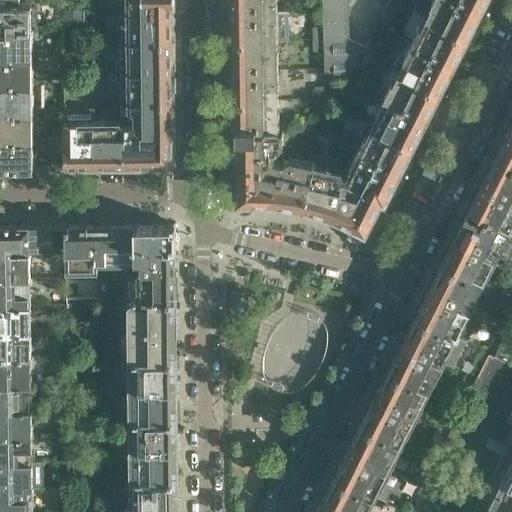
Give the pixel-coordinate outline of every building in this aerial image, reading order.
[(0,0),(0,27),(32,27),(31,0),(0,0)] [(126,0),(127,10),(127,21),(132,21),(132,39),(173,39),(172,7),(172,5),(172,0),(126,0)] [(277,26),(276,0),(231,0),(232,40),(273,40),(273,27),(277,26)] [(323,9),(323,3),(322,0),(312,0),(313,9),(323,9)] [(393,10),(398,0),(397,0),(387,0),(385,6),(393,10)] [(466,35),(480,8),(463,0),(432,0),(425,15),(431,17),(466,35)] [(463,0),(480,8),(484,0),(463,0)] [(349,14),(349,2),(323,3),(323,9),(323,15),(349,14)] [(350,26),(349,14),(323,15),(323,26),(350,26)] [(453,62),(466,35),(431,17),(425,28),(420,26),(412,42),(453,62)] [(323,38),(323,26),(313,26),(314,39),(323,38)] [(350,38),(350,26),(323,26),(323,38),(350,38)] [(0,55),(32,55),(32,27),(0,27),(0,55)] [(324,51),(323,38),(314,39),(314,51),(324,51)] [(358,60),(362,51),(365,46),(350,38),(323,38),(324,51),(325,78),(349,77),(358,60)] [(132,58),(128,59),(128,70),(128,81),(132,81),(132,99),(174,99),(173,39),(132,39),(132,58)] [(278,69),(278,51),(273,51),(273,40),(232,40),(233,69),(278,69)] [(371,55),(376,45),(368,41),(365,46),(362,51),(371,55)] [(439,89),(453,62),(412,42),(398,69),(404,71),(439,89)] [(366,64),(371,55),(362,51),(358,60),(366,64)] [(0,82),(33,82),(32,55),(0,55),(0,82)] [(278,86),(278,69),(233,69),(233,100),(274,99),(274,86),(278,86)] [(426,116),(439,89),(404,71),(398,82),(393,80),(385,95),(426,116)] [(0,110),(33,110),(33,82),(0,82),(0,110)] [(325,98),(325,86),(315,86),(315,98),(325,98)] [(412,143),(426,116),(385,95),(377,111),(382,114),(376,125),(412,143)] [(325,110),(325,99),(325,98),(315,98),(315,110),(325,110)] [(134,123),(126,123),(127,164),(168,163),(174,157),(174,99),(132,99),(133,111),(135,113),(137,113),(137,119),(134,123)] [(279,146),(279,127),(278,111),(274,111),(274,99),(233,100),(234,162),(273,161),(275,158),(274,148),(277,148),(279,146)] [(96,107),(65,108),(65,109),(65,124),(65,136),(65,164),(127,164),(126,123),(125,123),(107,123),(107,119),(96,119),(96,107)] [(0,137),(33,137),(33,110),(0,110),(0,137)] [(306,131),(306,120),(298,120),(298,131),(306,131)] [(314,131),(314,120),(306,120),(306,131),(314,131)] [(398,170),(412,143),(376,125),(371,136),(365,134),(357,150),(398,170)] [(511,130),(509,129),(496,155),(511,162),(511,130)] [(65,136),(54,137),(54,163),(54,165),(63,164),(65,164),(65,136)] [(0,165),(34,165),(34,164),(33,137),(0,137),(0,165)] [(385,197),(398,170),(357,150),(350,164),(351,166),(355,168),(350,177),(350,180),(385,197)] [(511,162),(496,155),(483,180),(511,195),(511,162)] [(303,204),(312,164),(285,158),(282,161),(275,158),(273,161),(234,162),(235,203),(235,205),(235,206),(236,208),(237,210),(238,211),(239,212),(242,213),(243,213),(245,213),(247,213),(249,212),(251,211),(252,209),(253,209),(254,207),(254,206),(254,204),(255,204),(254,199),(260,199),(268,199),(279,200),(286,201),(293,202),(303,204)] [(366,235),(385,197),(350,180),(350,177),(344,176),(340,171),(312,164),(303,204),(309,206),(316,208),(326,211),(333,213),(339,216),(344,218),(350,221),(348,226),(348,227),(347,228),(347,230),(347,231),(348,232),(348,234),(349,235),(350,236),(351,237),(352,238),(353,239),(355,239),(356,239),(358,239),(360,239),(361,239),(363,238),(364,237),(365,235),(366,235)] [(511,195),(483,180),(470,206),(507,225),(511,214),(511,195)] [(501,235),(507,225),(470,206),(457,232),(498,253),(506,237),(501,235)] [(135,257),(135,223),(66,224),(66,251),(66,265),(97,265),(97,264),(127,264),(134,257),(135,257)] [(176,296),(175,223),(135,223),(135,257),(142,257),(142,296),(176,296)] [(66,251),(66,224),(0,224),(0,252),(30,252),(66,251)] [(490,269),(498,253),(457,232),(443,259),(480,278),(486,267),(490,269)] [(0,278),(30,278),(30,252),(0,252),(0,278)] [(474,289),(480,278),(443,259),(430,286),(471,307),(479,291),(474,289)] [(107,297),(107,276),(97,276),(97,286),(97,297),(107,297)] [(0,304),(31,304),(30,278),(0,278),(0,304)] [(97,286),(87,287),(87,297),(97,297),(97,286)] [(463,322),(471,307),(430,286),(416,313),(453,332),(459,320),(463,322)] [(247,315),(247,291),(232,291),(232,315),(247,315)] [(177,356),(176,311),(176,296),(142,296),(133,296),(134,356),(177,356)] [(0,330),(31,330),(31,304),(0,304),(0,330)] [(502,322),(506,314),(501,312),(497,320),(502,322)] [(447,343),(453,332),(416,313),(403,340),(444,360),(452,345),(447,343)] [(78,327),(77,317),(67,317),(67,327),(78,327)] [(497,330),(502,322),(497,320),(492,328),(497,330)] [(78,337),(78,327),(67,327),(67,337),(78,337)] [(0,356),(31,356),(31,330),(0,330),(0,356)] [(436,376),(444,360),(403,340),(389,366),(426,385),(432,374),(436,376)] [(0,382),(32,382),(31,356),(0,356),(0,382)] [(178,416),(177,369),(177,356),(134,356),(134,416),(178,416)] [(474,376),(478,367),(473,365),(469,373),(474,376)] [(420,396),(426,385),(389,366),(376,393),(417,414),(425,398),(420,396)] [(470,383),(474,376),(469,373),(465,381),(470,383)] [(78,387),(78,377),(68,377),(68,387),(78,387)] [(0,408),(32,408),(32,382),(0,382),(0,408)] [(78,397),(78,387),(68,387),(68,397),(78,397)] [(409,430),(417,414),(376,393),(362,420),(399,439),(404,428),(409,430)] [(511,510),(511,422),(466,399),(442,446),(454,452),(493,472),(481,495),(511,510)] [(0,434),(32,434),(32,408),(0,408),(0,434)] [(178,476),(178,430),(178,416),(134,416),(135,476),(136,476),(178,476)] [(447,429),(452,419),(447,416),(441,427),(443,427),(447,429)] [(393,450),(399,439),(362,420),(348,447),(390,468),(398,452),(393,450)] [(442,439),(447,429),(443,427),(438,437),(442,439)] [(0,460),(33,461),(32,434),(0,434),(0,460)] [(79,447),(79,437),(68,437),(69,447),(79,447)] [(441,477),(454,452),(442,446),(429,471),(441,477)] [(79,457),(79,447),(69,447),(69,457),(79,457)] [(382,484),(390,468),(348,447),(335,474),(372,492),(377,481),(382,484)] [(0,487),(33,487),(33,461),(0,460),(0,487)] [(420,483),(426,472),(421,470),(416,481),(420,483)] [(366,504),(372,492),(335,474),(321,501),(342,511),(367,511),(371,506),(366,504)] [(178,511),(178,476),(136,476),(136,488),(130,488),(130,511),(178,511)] [(431,498),(438,483),(426,477),(418,492),(431,498)] [(415,493),(420,483),(416,481),(411,491),(415,493)] [(33,511),(33,487),(0,487),(0,511),(33,511)] [(511,511),(511,510),(481,495),(472,511),(511,511)] [(342,511),(321,501),(315,511),(342,511)]
